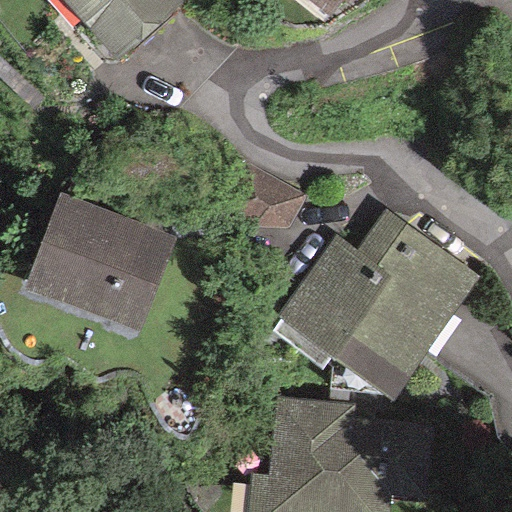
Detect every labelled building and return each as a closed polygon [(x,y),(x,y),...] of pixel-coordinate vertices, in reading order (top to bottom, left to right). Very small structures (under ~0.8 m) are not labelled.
[(164,0),(64,0),(110,53),(167,3),(164,0)] [(219,242),(275,269),(303,212),(247,185),(219,242)] [(160,235),(61,199),(30,281),(130,317),(160,235)] [(460,272),(380,219),(352,260),(322,239),(272,315),(383,388),(460,272)] [(344,406),(268,401),(264,476),(244,475),(242,510),(275,511),(374,511),(380,424),(343,422),(344,406)]
